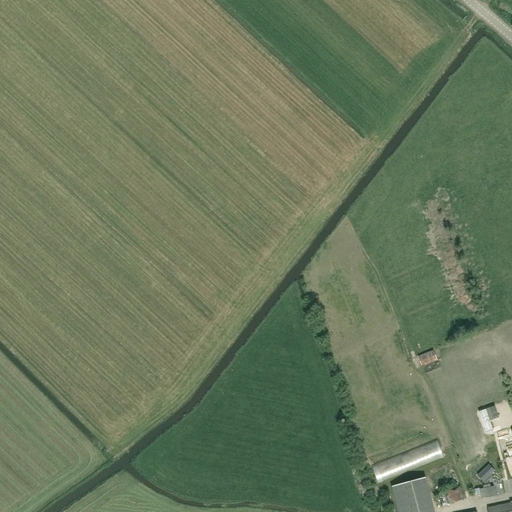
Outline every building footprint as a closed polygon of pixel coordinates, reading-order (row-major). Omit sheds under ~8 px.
[(421,367),(437,360),(433,350),(418,356),(421,367)] [(376,477),(440,454),(435,441),(371,465),(376,477)] [(484,496),(511,492),(509,479),(501,480),(500,475),(493,476),(492,469),(480,470),(484,496)] [(392,486),(398,511),(430,511),(421,478),(392,486)] [(464,500),(459,486),(447,491),(452,504),(464,500)] [(487,508),(487,511),(511,511),(511,501),(510,502),(510,503),(487,508)]
